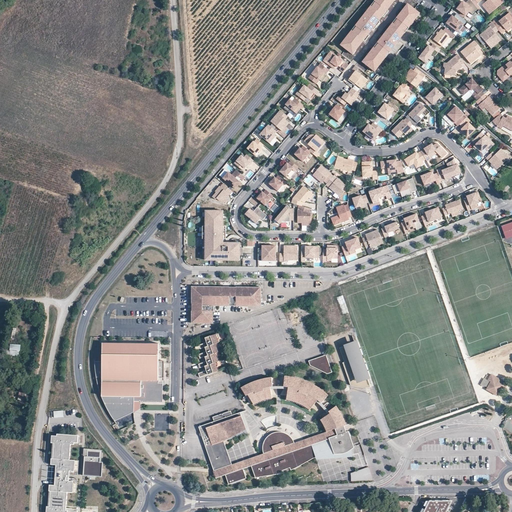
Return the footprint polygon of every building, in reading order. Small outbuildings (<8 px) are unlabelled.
[(375,0),(341,45),(352,54),(393,0),(375,0)] [(471,0),(467,0),(465,2),(462,0),(457,8),(466,15),(469,11),(472,13),(475,10),(476,10),(478,8),(471,0)] [(486,0),(487,0),(483,3),(491,12),(503,2),(502,0),(486,0)] [(396,18),(392,23),(377,43),(373,48),(363,62),(374,71),(385,57),(389,52),(404,32),(408,27),(419,13),(407,4),(396,18)] [(467,20),(457,12),(454,16),(452,14),(446,22),(452,27),(454,24),(459,28),(463,23),(464,24),(467,20)] [(506,30),(511,24),(511,14),(510,12),(499,21),(498,20),(496,22),(494,24),(498,29),(499,30),(502,33),(506,30)] [(498,29),(494,24),(492,22),(487,26),(489,28),(480,35),(491,48),(501,40),(495,33),(494,31),(498,29)] [(452,37),(455,33),(449,29),(446,32),(441,28),(437,33),(433,38),(442,45),(450,35),(452,37)] [(475,53),(478,51),(481,48),(475,40),(461,52),(471,64),(474,61),(472,58),(477,55),(475,53)] [(435,55),(440,49),(440,48),(433,43),(431,46),(429,44),(419,57),(425,61),(431,53),(435,55)] [(481,55),(478,51),(475,53),(477,55),(472,58),(474,61),(481,55)] [(343,61),(330,52),(325,58),(330,62),(329,65),(334,69),(336,66),(337,65),(339,66),(343,61)] [(449,73),(451,75),(455,75),(456,70),(458,70),(462,66),(461,64),(464,62),(458,54),(454,56),(447,63),(444,62),(443,66),(445,68),(445,73),(449,73)] [(504,68),(503,67),(502,66),(497,70),(497,74),(501,78),(507,73),(510,76),(511,74),(511,61),(511,62),(510,61),(506,65),(507,66),(504,68)] [(344,72),(349,66),(345,63),(340,69),(344,72)] [(329,70),(320,64),(318,67),(317,67),(309,78),(316,84),(319,80),(322,82),(326,77),(325,75),(327,74),(327,73),(329,70)] [(416,87),(426,75),(416,67),(414,70),(411,68),(404,78),(416,87)] [(357,71),(353,69),(347,75),(350,78),(349,79),(355,84),(361,89),(368,80),(357,71)] [(503,81),(510,76),(507,73),(501,78),(503,81)] [(478,94),(475,97),(478,100),(484,94),(482,91),(483,90),(478,84),(472,78),(459,89),(464,95),(470,89),(471,90),(474,88),(476,91),(478,94)] [(393,95),(400,101),(408,91),(407,91),(410,87),(403,83),(401,86),(400,85),(398,89),(395,93),(393,95)] [(317,96),(320,92),(309,84),(306,88),(302,84),(299,88),(301,89),(299,91),(296,95),(304,101),(307,97),(309,99),(310,97),(312,98),(315,94),(317,96)] [(436,100),(439,97),(439,98),(443,94),(435,87),(423,100),(428,105),(431,102),(433,104),(437,101),(436,100)] [(360,94),(352,88),(348,94),(347,95),(345,94),(342,98),(340,97),(338,97),(336,99),(344,105),(347,102),(349,103),(352,99),(355,101),(360,94)] [(400,101),(404,103),(411,93),(408,91),(400,101)] [(484,94),(478,100),(476,101),(479,105),(478,105),(483,110),(485,107),(489,112),(492,115),(500,108),(491,98),(490,99),(488,97),(487,98),(484,94)] [(305,106),(294,98),(291,101),(289,100),(284,105),(285,106),(283,109),(289,113),(291,110),(297,115),(301,109),(302,110),(305,106)] [(388,119),(395,110),(397,112),(400,109),(389,101),(387,104),(385,103),(378,112),(388,119)] [(420,102),(406,117),(407,117),(413,124),(415,125),(421,119),(419,116),(422,113),(426,116),(430,112),(420,102)] [(346,111),(337,104),(329,114),(338,121),(346,111)] [(454,123),(457,126),(459,124),(466,117),(454,105),(446,114),(455,122),(454,123)] [(282,131),(289,123),(285,120),(288,117),(280,111),(271,122),(282,131)] [(454,123),(455,122),(446,114),(445,114),(454,123)] [(499,123),(503,125),(511,130),(511,117),(508,115),(506,118),(503,116),(500,114),(492,121),(497,126),(499,123)] [(413,124),(407,117),(404,120),(403,119),(392,131),(399,137),(404,132),(406,135),(409,131),(410,132),(413,129),(410,126),(413,124)] [(475,129),(468,122),(470,120),(467,117),(466,117),(459,124),(463,127),(461,129),(468,136),(475,129)] [(374,140),(380,132),(380,133),(383,130),(373,123),(371,125),(369,124),(363,131),(374,140)] [(276,136),(274,135),(277,132),(268,125),(259,135),(270,144),(276,136)] [(492,145),(483,136),(482,137),(479,133),(472,140),(475,144),(474,145),(480,151),(483,149),(485,152),(492,145)] [(325,142),(316,135),(315,136),(314,135),(313,135),(311,135),(310,136),(309,137),(305,142),(312,147),(309,151),(311,152),(317,157),(320,154),(317,152),(325,142)] [(261,149),(264,146),(257,140),(254,143),(253,142),(247,149),(255,156),(261,149)] [(430,154),(436,150),(438,152),(443,157),(447,153),(437,143),(433,145),(432,143),(424,148),(424,149),(421,151),(426,159),(427,161),(432,158),(431,156),(430,154)] [(303,162),(311,152),(309,151),(303,146),(301,149),(300,148),(294,155),(303,162)] [(509,157),(501,148),(495,154),(492,151),(486,158),(491,163),(493,161),(499,167),(509,157)] [(426,159),(421,151),(418,153),(417,151),(404,159),(409,166),(414,163),(417,168),(424,163),(423,161),(426,159)] [(247,167),(250,164),(251,164),(254,161),(247,155),(244,158),(241,156),(234,164),(243,172),(247,167)] [(355,171),(358,163),(354,162),(346,159),(338,157),(335,166),(336,167),(351,172),(352,170),(355,171)] [(405,172),(401,161),(396,161),(396,159),(381,161),(382,168),(388,168),(388,170),(390,170),(391,174),(398,173),(405,172)] [(454,160),(447,163),(448,167),(442,170),(441,168),(437,170),(438,173),(440,179),(444,177),(446,180),(462,174),(459,167),(458,167),(457,165),(455,161),(454,160)] [(298,168),(291,161),(288,164),(287,163),(280,172),(286,177),(293,169),(296,171),(298,168)] [(374,179),(378,179),(378,170),(373,171),(372,161),(362,162),(363,177),(373,176),(373,179),(374,179)] [(334,176),(321,165),(313,175),(322,182),(323,180),(324,181),(324,180),(327,183),(328,183),(334,176)] [(235,190),(240,184),(239,182),(235,179),(237,177),(240,180),(242,182),(245,178),(237,171),(232,177),(228,174),(223,180),(235,190)] [(433,171),(421,177),(425,186),(436,181),(438,184),(442,182),(442,181),(440,179),(438,173),(435,174),(433,171)] [(346,184),(336,176),(335,175),(334,176),(328,183),(326,184),(341,196),(345,191),(343,188),(346,184)] [(278,192),(286,182),(278,176),(276,178),(275,178),(269,184),(278,192)] [(413,178),(393,186),(396,194),(401,192),(402,196),(406,194),(407,196),(413,193),(412,192),(418,190),(413,178)] [(233,192),(223,184),(220,188),(220,187),(215,192),(216,193),(213,198),(216,201),(217,199),(220,202),(225,203),(227,200),(226,199),(229,195),(230,196),(233,192)] [(304,186),(293,198),(292,202),(299,205),(302,206),(304,202),(305,202),(309,198),(310,199),(314,195),(304,186)] [(388,186),(370,192),(374,204),(380,202),(379,198),(386,196),(388,199),(392,197),(388,186)] [(266,206),(274,197),(266,190),(263,193),(263,192),(257,199),(266,206)] [(469,210),(479,206),(476,199),(481,197),(479,191),(468,195),(469,198),(465,199),(469,210)] [(366,195),(362,197),(361,196),(353,199),(356,208),(361,206),(365,205),(365,204),(369,203),(366,195)] [(443,208),(446,214),(452,212),(454,216),(461,213),(459,209),(464,207),(460,199),(446,204),(447,206),(443,208)] [(275,219),(280,224),(283,221),(290,221),(290,220),(294,220),(294,208),(290,208),(287,205),(275,219)] [(298,209),(298,222),(304,222),(311,222),(311,213),(310,213),(311,208),(302,206),(299,205),(298,209)] [(344,205),(337,208),(339,215),(332,218),(334,226),(350,220),(349,218),(353,217),(348,205),(345,206),(344,205)] [(430,221),(443,216),(439,206),(426,211),(427,214),(422,216),(426,225),(431,223),(430,221)] [(263,219),(266,215),(257,207),(254,211),(250,208),(245,214),(256,223),(261,218),(263,219)] [(222,211),(205,211),(205,227),(205,239),(205,255),(207,255),(208,260),(240,260),(239,254),(238,254),(238,249),(239,249),(239,242),(228,242),(228,246),(222,246),(222,242),(222,239),(222,226),(222,211)] [(409,228),(416,225),(417,229),(423,227),(417,213),(412,215),(412,216),(413,217),(411,217),(405,219),(406,221),(402,222),(407,233),(410,232),(409,228)] [(388,232),(400,228),(397,221),(385,226),(386,227),(386,228),(383,230),(386,237),(389,235),(388,232)] [(372,247),(384,243),(379,229),(374,231),(375,232),(372,233),(371,232),(366,234),(367,236),(363,238),(367,247),(371,245),(372,247)] [(346,256),(356,252),(355,249),(362,247),(358,237),(346,242),(347,245),(343,246),(346,256)] [(328,260),(332,260),(333,258),(339,258),(339,246),(338,245),(331,245),(331,248),(328,248),(328,249),(324,249),(324,261),(328,261),(328,260)] [(259,249),(258,261),(276,261),(276,246),(272,246),(272,249),(268,249),(268,246),(266,246),(266,249),(259,249)] [(289,260),(298,260),(298,246),(284,246),(284,253),(280,253),(280,261),(289,261),(289,260)] [(306,257),(320,257),(320,246),(306,246),(306,250),(302,250),(302,261),(306,261),(306,257)] [(228,288),(191,288),(191,304),(228,304),(228,288)] [(260,289),(235,288),(235,304),(260,304),(260,289)] [(211,312),(192,312),(192,324),(210,324),(211,312)] [(205,337),(207,343),(199,346),(200,349),(205,348),(207,352),(199,355),(200,359),(205,357),(207,361),(199,364),(200,368),(205,367),(207,371),(199,374),(200,378),(218,371),(217,367),(216,368),(214,363),(219,362),(217,358),(216,358),(214,354),(218,352),(217,348),(216,349),(214,345),(219,343),(218,339),(220,339),(217,332),(205,337)] [(161,341),(100,340),(100,359),(92,359),(92,366),(94,379),(96,389),(99,397),(101,403),(105,410),(108,416),(114,425),(116,423),(134,415),(134,412),(140,409),(140,404),(165,405),(165,379),(166,379),(167,358),(161,358),(161,341)] [(360,356),(355,342),(339,348),(340,350),(344,362),(342,363),(344,368),(346,368),(352,384),(353,383),(354,385),(357,386),(365,383),(365,384),(370,382),(368,379),(368,378),(362,362),(360,356)] [(20,356),(20,344),(10,344),(10,356),(20,356)] [(324,360),(322,356),(308,361),(310,366),(327,374),(332,372),(327,358),(324,360)] [(490,382),(486,389),(497,395),(500,388),(503,390),(507,383),(490,374),(487,380),(490,382)] [(317,400),(321,403),(327,397),(324,394),(321,392),(322,391),(316,387),(312,384),(307,382),(301,380),(296,378),(291,377),(291,379),(288,378),(284,378),(283,387),(288,387),(287,390),(286,400),(289,401),(293,402),(297,403),(302,405),(306,408),(309,410),(316,402),(317,400)] [(270,387),(272,387),(271,378),(269,378),(265,379),(261,380),(256,381),(252,382),(248,384),(246,385),(243,387),(240,389),(245,396),(247,395),(253,405),(256,404),(258,403),(260,402),(263,401),(265,400),(269,399),(271,399),(270,390),(270,387)] [(323,406),(321,403),(317,400),(316,402),(318,405),(321,407),(323,410),(325,412),(327,415),(330,413),(328,411),(326,409),(323,406)] [(326,432),(346,425),(344,422),(342,417),(339,410),(336,406),(328,411),(330,413),(327,415),(320,420),(322,423),(323,426),(325,429),(326,432)] [(199,427),(214,471),(229,466),(220,443),(223,442),(246,430),(240,413),(232,416),(230,411),(212,418),(214,422),(199,427)] [(216,477),(225,474),(243,468),(251,465),(348,432),(346,425),(326,432),(294,443),(263,454),(229,466),(214,471),(216,477)] [(348,432),(251,465),(255,478),(277,475),(283,473),(282,471),(290,468),(290,471),(296,468),(315,457),(315,455),(332,449),(334,455),(341,454),(343,454),(344,453),(346,453),(348,451),(354,448),(348,432)] [(263,454),(294,443),(293,441),(291,438),(289,436),(287,435),(284,434),(281,433),(277,432),(274,433),(271,434),(269,436),(267,438),(265,441),(263,443),(262,447),(262,451),(263,454)] [(76,511),(77,511),(66,510),(68,492),(74,493),(75,482),(70,481),(71,472),(75,472),(77,461),(71,460),(72,445),(76,445),(76,443),(80,443),(80,436),(59,434),(59,436),(54,435),(53,443),(56,443),(54,459),(53,459),(52,465),(53,465),(52,485),(50,485),(50,491),(51,491),(50,506),(47,506),(46,511),(76,511)] [(86,457),(85,462),(84,476),(103,478),(104,463),(101,462),(102,452),(89,450),(89,457),(86,457)] [(368,467),(353,472),(354,481),(373,481),(368,467)] [(243,468),(225,474),(228,485),(246,479),(243,468)] [(453,499),(430,499),(427,505),(425,508),(423,511),(446,511),(447,511),(450,505),(453,499)]
